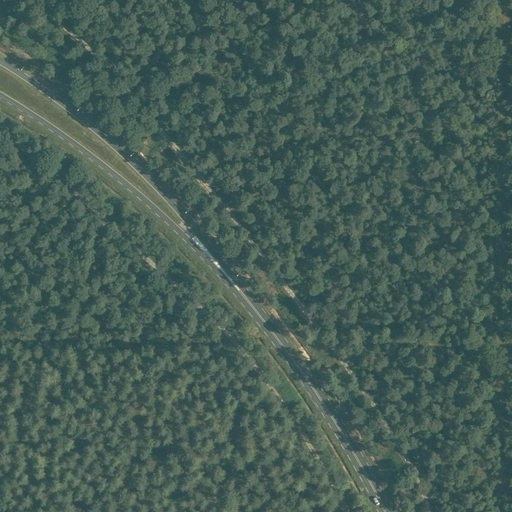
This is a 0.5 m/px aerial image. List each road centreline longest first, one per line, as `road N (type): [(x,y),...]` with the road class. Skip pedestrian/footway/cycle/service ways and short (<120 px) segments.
road 1 (track): [(496,346),(494,0)]
road 2 (primary): [(385,511),(326,405),(208,253)]
road 3 (primary): [(208,253),(114,145),(0,59)]
road 4 (primary): [(0,96),(208,253)]
road 5 (track): [(496,346),(497,511)]
